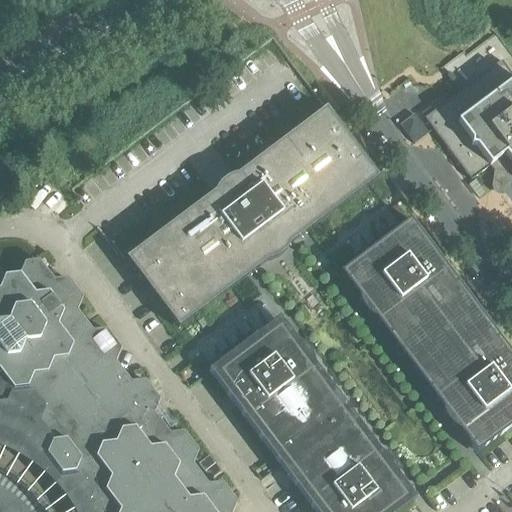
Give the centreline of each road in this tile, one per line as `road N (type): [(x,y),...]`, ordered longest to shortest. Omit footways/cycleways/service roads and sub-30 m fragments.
road 1 (residential): [(268,511),(59,242),(13,224),(0,231)]
road 2 (residential): [(311,0),(371,105),(511,300)]
road 3 (secondary): [(0,84),(165,0)]
